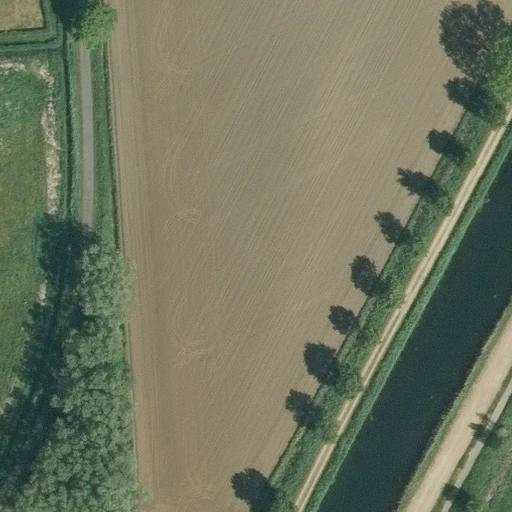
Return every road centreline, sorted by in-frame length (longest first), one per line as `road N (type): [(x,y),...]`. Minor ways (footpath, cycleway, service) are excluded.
road 1 (track): [(297,511),(511,112)]
road 2 (track): [(411,511),(511,326)]
